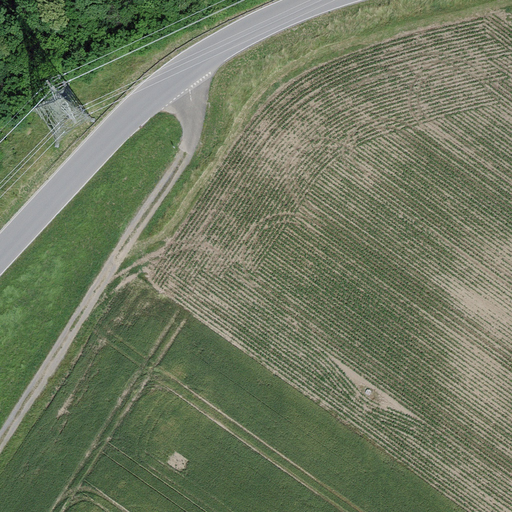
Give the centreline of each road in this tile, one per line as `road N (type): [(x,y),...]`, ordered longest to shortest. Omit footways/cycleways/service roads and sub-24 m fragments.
road 1 (track): [(0,447),(186,153),(194,111),(185,70)]
road 2 (unclassified): [(322,0),(185,70),(0,255)]
